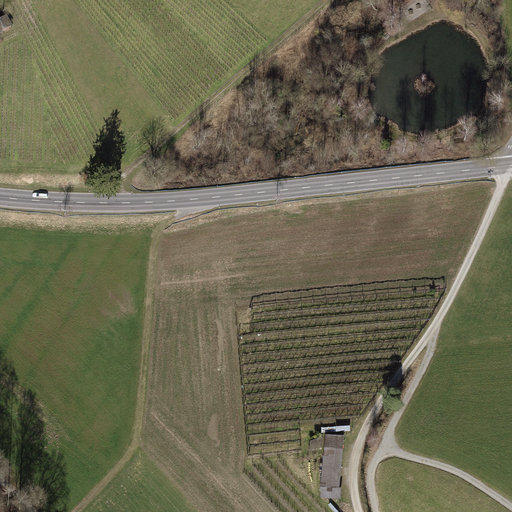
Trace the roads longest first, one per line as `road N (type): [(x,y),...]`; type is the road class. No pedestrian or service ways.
road 1 (tertiary): [(510,166),(195,199),(0,196)]
road 2 (track): [(510,166),(435,328),(367,430),(357,460),(360,511)]
road 3 (track): [(82,511),(141,439),(153,249),(195,199)]
road 4 (track): [(121,202),(128,170),(326,0)]
road 5 (track): [(435,328),(392,425),(396,453),(452,470),(511,506)]
